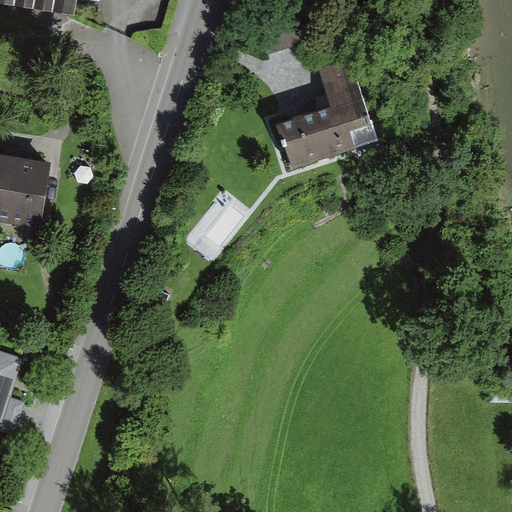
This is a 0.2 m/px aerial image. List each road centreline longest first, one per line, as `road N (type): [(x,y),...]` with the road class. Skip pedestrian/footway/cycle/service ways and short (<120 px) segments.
road 1 (tertiary): [(208,0),(46,511)]
road 2 (track): [(430,511),(417,426),(440,135),(426,57),(402,0)]
